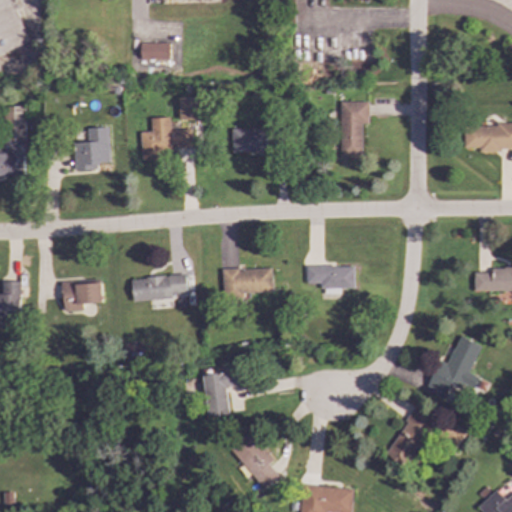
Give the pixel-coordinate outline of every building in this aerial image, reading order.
[(0,0),(0,55),(28,43),(9,0),(0,0)] [(139,60),(168,60),(168,44),(139,43),(139,60)] [(179,120),(198,120),(197,97),(178,97),(179,120)] [(361,124),(367,124),(367,102),(340,102),(339,156),(361,156),(361,124)] [(0,176),(23,176),(23,107),(1,107),(1,154),(0,154),(0,176)] [(141,160),(169,159),(169,149),(191,148),(191,129),(169,130),(169,118),(150,119),(150,132),(139,132),(141,160)] [(511,125),(463,126),(463,148),(478,148),(478,151),(511,150),(511,125)] [(109,163),(107,128),(87,128),(87,143),(73,143),(74,171),(95,171),(95,163),(109,163)] [(230,129),(231,153),(274,152),(274,128),(230,129)] [(353,266),(305,267),(305,284),(321,284),(321,294),(339,294),(339,288),(353,288),(353,266)] [(221,271),(222,297),(242,296),(242,293),(271,292),(270,268),(221,271)] [(473,291),(511,291),(511,268),(490,268),(490,273),(473,273),(473,291)] [(132,301),(171,299),(170,294),(185,294),(184,276),(131,279),(132,301)] [(20,282),(2,282),(1,296),(0,296),(0,319),(19,320),(20,282)] [(101,303),(100,282),(61,284),(62,312),(82,311),(82,304),(101,303)] [(480,346),(455,335),(431,389),(465,404),(477,377),(468,373),(480,346)] [(228,415),(225,387),(240,386),(238,367),(220,368),(220,374),(202,376),(206,418),(228,415)] [(386,455),(406,467),(434,421),(413,408),(386,455)] [(229,449),(264,490),(278,477),(268,466),(274,461),(250,432),(229,449)] [(350,511),(352,489),(302,486),(299,511),(350,511)] [(511,511),(511,494),(505,501),(495,490),(476,508),(479,511),(511,511)]
